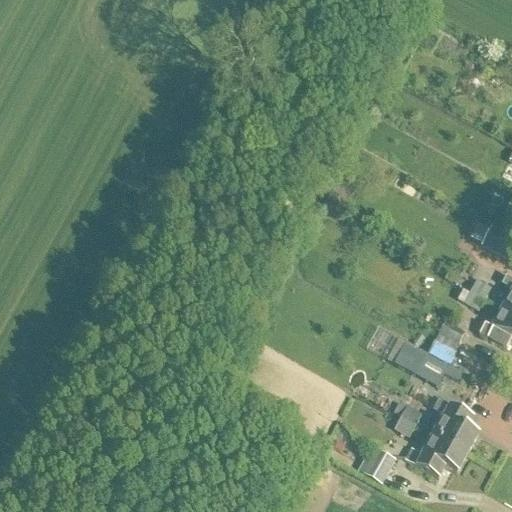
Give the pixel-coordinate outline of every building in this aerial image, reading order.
[(511,232),(511,209),(502,227),(511,232)] [(511,243),(492,233),(483,249),(482,250),(506,263),(511,251),(511,243)] [(501,312),(511,318),(511,282),(505,279),(500,287),(511,293),(501,312)] [(463,291),(484,303),(490,293),(475,285),(473,289),(466,286),(463,291)] [(477,315),(484,303),(463,291),(456,304),(477,315)] [(511,344),(511,318),(501,312),(489,333),(485,330),(480,339),(505,353),(510,344),(511,344)] [(437,340),(456,351),(464,336),(445,326),(437,340)] [(437,340),(426,360),(397,344),(386,365),(437,392),(448,372),(446,371),(456,351),(437,340)] [(448,372),(444,380),(456,386),(460,378),(448,372)] [(364,403),(400,423),(415,431),(426,411),(411,403),(409,406),(373,386),(364,403)] [(431,439),(466,459),(476,440),(465,433),(471,422),(448,410),(447,412),(440,408),(436,416),(442,420),(431,439)] [(408,442),(415,431),(400,423),(394,434),(408,442)] [(456,479),(466,459),(431,439),(420,459),(410,454),(404,464),(437,482),(443,472),(456,479)] [(381,488),(394,464),(375,454),(362,478),(381,488)]
